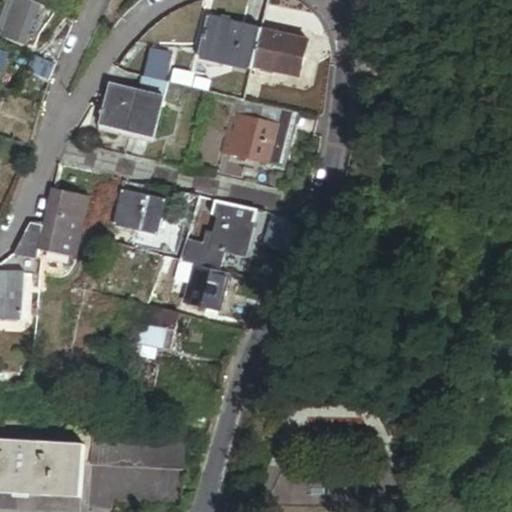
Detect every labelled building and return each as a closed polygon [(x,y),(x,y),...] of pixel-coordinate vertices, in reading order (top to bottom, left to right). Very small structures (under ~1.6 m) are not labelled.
[(1,24),(9,26),(18,3),(10,0),(1,24)] [(44,1),(41,0),(18,0),(18,3),(9,26),(7,33),(30,40),(33,31),(39,15),(44,1)] [(48,18),(39,15),(33,31),(42,34),(48,18)] [(258,65),(267,28),(214,16),(206,55),(258,66),(258,65)] [(61,63),(74,28),(60,30),(44,56),(60,63),(61,63)] [(313,39),(267,28),(258,65),(305,76),(313,39)] [(56,78),(60,63),(44,56),(36,52),(29,67),(56,78)] [(188,85),(147,75),(144,88),(185,97),(188,85)] [(176,139),(185,97),(144,88),(114,81),(108,107),(105,106),(102,113),(106,114),(105,122),(176,139)] [(288,108),(250,99),(244,98),(241,113),(243,114),(285,124),(288,108)] [(302,111),(288,108),(285,124),(298,127),(302,111)] [(234,150),(243,114),(241,113),(234,112),(225,148),(234,150)] [(276,160),(285,124),(243,114),(234,150),(276,160)] [(174,145),(176,139),(105,122),(103,128),(174,145)] [(298,127),(285,124),(277,155),(290,158),(298,127)] [(402,161),(396,160),(390,189),(396,190),(402,161)] [(172,197),(127,187),(120,222),(164,232),(172,197)] [(94,199),(57,189),(43,248),(79,256),(94,199)] [(215,245),(227,249),(248,256),(258,222),(225,212),(218,236),(215,245)] [(300,231),(295,217),(278,213),(265,239),(289,252),(300,231)] [(33,222),(25,237),(41,244),(45,226),(33,222)] [(215,245),(218,236),(214,234),(209,237),(207,243),(208,243),(215,245)] [(16,252),(15,252),(37,260),(41,244),(25,237),(19,247),(18,248),(17,250),(16,252)] [(195,254),(199,240),(192,238),(188,252),(195,254)] [(223,263),(227,249),(215,245),(208,243),(207,243),(199,240),(195,254),(223,263)] [(198,262),(184,259),(179,276),(194,279),(198,262)] [(232,270),(198,262),(194,279),(189,299),(223,307),(227,290),(232,270)] [(26,274),(0,272),(0,318),(25,320),(26,274)] [(222,314),(253,322),(265,299),(227,290),(223,307),(222,314)] [(144,303),(130,300),(126,313),(139,326),(144,303)] [(183,312),(144,303),(139,326),(135,340),(136,340),(162,346),(175,348),(183,312)] [(162,346),(136,340),(134,351),(160,356),(162,346)] [(209,435),(215,415),(187,410),(182,426),(209,435)] [(185,440),(93,435),(92,464),(184,469),(185,440)] [(0,492),(82,497),(85,444),(0,439),(0,492)]
